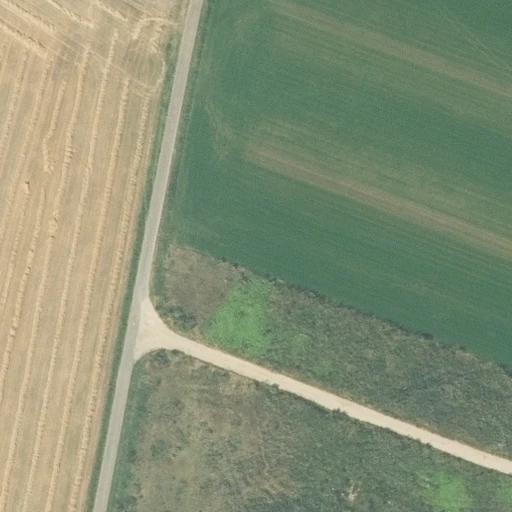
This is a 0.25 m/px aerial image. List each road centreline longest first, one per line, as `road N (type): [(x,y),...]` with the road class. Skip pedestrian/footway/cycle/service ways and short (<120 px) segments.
road 1 (unclassified): [(114,463),(198,0)]
road 2 (residential): [(114,463),(181,474),(301,382),(409,395),(511,456)]
